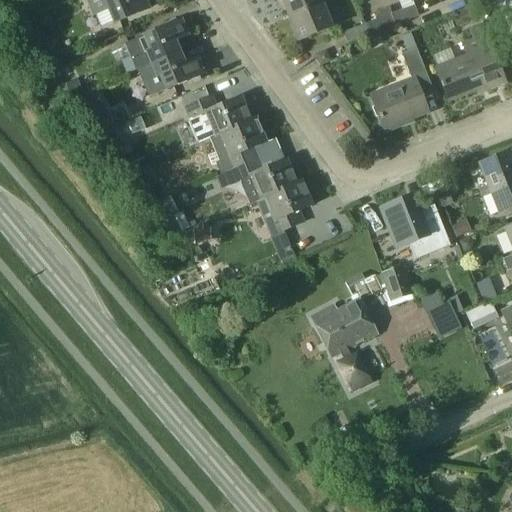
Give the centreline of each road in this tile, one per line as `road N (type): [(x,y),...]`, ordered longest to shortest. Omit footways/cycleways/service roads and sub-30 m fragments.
road 1 (secondary): [(253,511),(0,210)]
road 2 (residential): [(511,118),(376,172),(352,174),(329,157),(218,0)]
